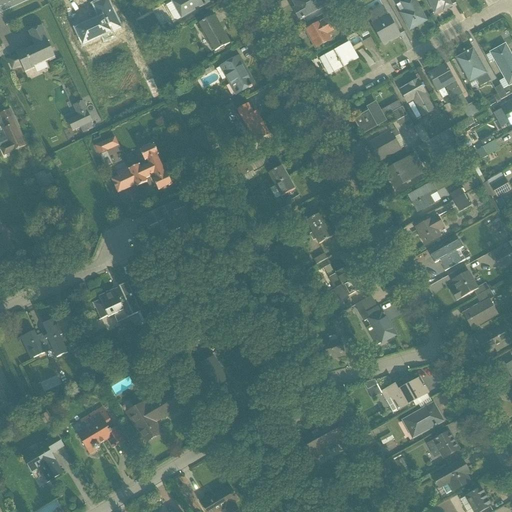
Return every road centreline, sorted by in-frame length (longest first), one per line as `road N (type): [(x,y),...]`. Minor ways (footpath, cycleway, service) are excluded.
road 1 (residential): [(443,349),(325,381),(95,511)]
road 2 (residential): [(311,112),(443,349)]
road 3 (residential): [(311,112),(511,2)]
road 4 (residential): [(443,349),(511,473)]
road 5 (residential): [(0,308),(118,251)]
road 6 (residential): [(248,0),(311,112)]
